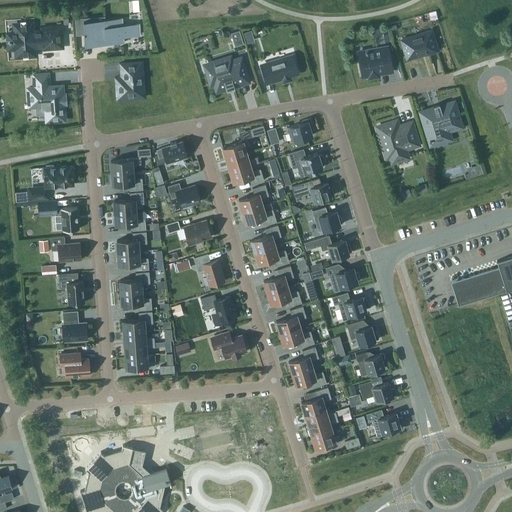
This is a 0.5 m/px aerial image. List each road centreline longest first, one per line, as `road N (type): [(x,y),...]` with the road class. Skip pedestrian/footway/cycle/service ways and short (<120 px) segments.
road 1 (residential): [(198,126),(276,386)]
road 2 (residential): [(110,399),(90,144)]
road 3 (residential): [(276,386),(110,399)]
road 4 (residential): [(377,258),(327,101)]
road 5 (unclassified): [(425,414),(377,258)]
road 6 (unclassified): [(377,258),(511,215)]
road 7 (residential): [(327,101),(198,126)]
road 8 (residential): [(449,78),(327,101)]
